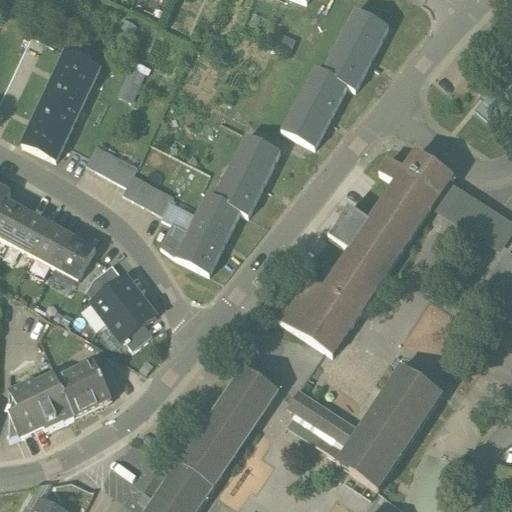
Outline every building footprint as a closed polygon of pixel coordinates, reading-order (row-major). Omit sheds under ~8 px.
[(355,16),(323,79),(347,91),(355,95),(388,33),(355,16)] [(284,27),(275,47),(290,54),(299,33),(284,27)] [(42,107),(76,122),(99,75),(65,59),(42,107)] [(323,79),(315,74),(283,137),(315,154),(347,91),(323,79)] [(511,110),(511,74),(476,115),(494,131),(511,110)] [(76,122),(42,107),(22,152),(55,167),(76,122)] [(280,158),(247,141),(216,205),(240,217),(248,221),(280,158)] [(137,173),(97,151),(87,171),(126,192),(133,181),(137,173)] [(325,296),(302,279),(301,281),(302,282),(276,321),(274,320),(272,322),(313,350),(331,362),(333,359),(332,358),(350,330),(352,331),(353,329),(352,328),(359,318),(360,319),(361,317),(360,316),(379,288),(380,289),(382,286),(381,285),(399,258),(401,259),(403,256),(401,255),(408,244),(410,246),(411,243),(410,242),(428,215),(430,216),(431,214),(430,213),(445,190),(450,184),(451,185),(453,182),(415,157),(414,159),(415,160),(405,174),(388,163),(387,165),(388,166),(382,176),(380,175),(379,177),(396,189),(371,226),(349,212),(328,243),(351,258),(325,296)] [(144,186),(133,181),(126,192),(122,200),(132,206),(144,186)] [(144,186),(132,206),(143,211),(153,192),(144,186)] [(431,214),(430,216),(492,260),(510,235),(445,190),(430,213),(431,214)] [(11,198),(0,191),(0,216),(6,205),(7,206),(11,198)] [(163,197),(153,192),(143,211),(153,216),(163,197)] [(174,203),(163,197),(153,216),(163,222),(174,203)] [(208,201),(176,264),(208,280),(240,217),(216,205),(208,201)] [(7,206),(6,205),(0,216),(0,243),(33,262),(51,230),(7,206)] [(96,255),(51,230),(33,262),(78,286),(96,255)] [(503,268),(472,313),(496,329),(500,323),(511,331),(511,263),(507,271),(503,268)] [(87,296),(95,307),(116,291),(113,286),(120,281),(112,271),(92,285),(87,296)] [(95,307),(92,309),(107,328),(141,302),(127,283),(116,291),(95,307)] [(141,302),(107,328),(121,348),(125,345),(144,330),(156,321),(141,302)] [(410,347),(441,359),(455,322),(425,310),(410,347)] [(152,340),(144,330),(125,345),(133,354),(152,340)] [(93,366),(56,383),(74,422),(111,404),(93,366)] [(243,373),(178,469),(214,493),(213,492),(234,461),(235,462),(236,460),(235,460),(255,430),(256,430),(257,429),(256,428),(277,398),(278,399),(279,397),(243,373)] [(338,467),(336,469),(377,497),(378,496),(377,495),(397,464),(399,465),(399,464),(398,463),(419,433),(419,434),(420,433),(419,432),(440,401),(441,402),(441,401),(400,373),(358,436),(347,453),(338,467)] [(35,390),(54,431),(74,422),(56,383),(55,381),(35,390)] [(35,390),(31,382),(10,392),(9,446),(38,432),(42,430),(45,435),(54,431),(35,390)] [(347,453),(358,436),(299,397),(287,414),(296,420),(347,453)] [(347,453),(296,420),(287,433),(338,467),(347,453)] [(201,511),(214,493),(178,469),(148,511),(201,511)] [(511,472),(498,469),(492,486),(500,489),(502,483),(511,486),(511,472)] [(351,511),(337,503),(331,511),(351,511)]
